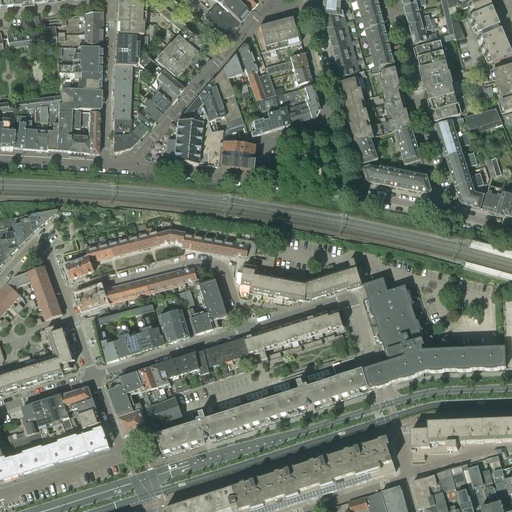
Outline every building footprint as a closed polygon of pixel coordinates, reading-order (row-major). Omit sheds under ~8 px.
[(0,0),(0,9),(12,8),(12,6),(11,0),(0,0)] [(212,0),(217,4),(240,25),(249,15),(233,0),(212,0)] [(258,5),(252,0),(239,0),(251,12),(258,5)] [(377,0),(359,0),(354,2),(354,4),(358,3),(360,11),(379,6),(377,0)] [(446,0),(448,6),(450,16),(457,13),(455,8),(458,7),(457,3),(461,1),(460,0),(446,0)] [(468,0),(469,2),(461,6),(463,11),(468,9),(487,0),(468,0)] [(493,7),(489,0),(487,0),(468,9),(470,13),(468,14),(469,18),(473,16),(493,7)] [(118,1),(116,35),(143,36),(144,3),(118,1)] [(404,7),(406,17),(421,13),(420,7),(426,6),(425,2),(404,7)] [(226,41),(240,25),(217,4),(204,20),(226,41)] [(343,12),(344,7),(324,5),(323,16),(324,16),(325,21),(344,16),(351,14),(350,10),(343,12)] [(174,18),(161,6),(156,12),(169,23),(174,18)] [(381,15),(379,6),(360,11),(362,18),(355,20),(355,22),(381,15)] [(501,25),(493,7),(473,16),(493,63),(511,57),(511,51),(509,45),(502,29),(500,30),(498,26),(501,25)] [(423,18),(421,13),(406,17),(409,26),(430,21),(429,16),(423,18)] [(85,16),(84,26),(102,26),(102,14),(85,16)] [(384,25),(381,15),(355,22),(356,24),(363,22),(365,30),(384,25)] [(325,21),(328,31),(353,24),(353,22),(346,23),(344,16),(325,21)] [(291,19),(258,28),(261,37),(265,54),(300,44),(297,31),(294,32),(291,19)] [(184,29),(186,31),(187,29),(176,20),(172,25),(181,33),(184,29)] [(409,26),(412,36),(427,32),(433,31),(430,21),(409,26)] [(458,23),(452,25),(456,40),(456,41),(465,39),(458,23)] [(354,26),(353,24),(328,31),(330,40),(349,35),(347,27),(354,26)] [(360,39),(361,41),(386,34),(384,25),(365,30),(367,38),(360,39)] [(102,37),(102,26),(84,26),(84,36),(102,37)] [(32,30),(34,47),(56,44),(55,27),(42,29),(43,36),(37,36),(36,30),(32,30)] [(197,41),(186,31),(184,29),(181,33),(170,46),(169,45),(161,54),(162,55),(155,63),(175,81),(182,72),(183,73),(191,64),(190,63),(204,47),(197,41)] [(8,50),(34,47),(32,30),(28,31),(29,37),(22,38),(21,31),(17,32),(18,39),(13,39),(12,33),(6,33),(8,50)] [(428,37),(427,32),(412,36),(414,46),(431,41),(437,39),(436,34),(428,37)] [(389,44),(386,34),(361,41),(361,43),(368,41),(370,49),(389,44)] [(330,40),(333,49),(358,43),(358,41),(351,43),(349,35),(330,40)] [(454,35),(432,41),(433,44),(441,42),(441,43),(443,43),(443,44),(456,40),(454,35)] [(102,47),(102,37),(84,36),(84,47),(102,47)] [(133,68),(134,68),(138,68),(138,66),(139,57),(139,52),(139,38),(117,37),(115,67),(133,68)] [(147,38),(139,38),(139,52),(145,57),(146,59),(147,38)] [(461,117),(441,43),(441,42),(433,44),(415,49),(435,123),(451,119),(452,122),(461,120),(460,117),(461,117)] [(359,45),(358,43),(333,49),(335,59),(354,54),(352,47),(359,45)] [(365,59),(366,60),(391,53),(389,44),(370,49),(372,57),(365,59)] [(275,97),(273,91),(267,75),(257,79),(246,47),(243,47),(238,53),(247,77),(256,103),(275,97)] [(74,67),(82,68),(101,68),(102,50),(81,50),(80,56),(73,56),(72,67),(74,67)] [(394,64),(391,53),(366,60),(366,63),(373,61),(375,69),(394,64)] [(335,59),(338,68),(364,62),(363,60),(356,62),(354,54),(335,59)] [(293,73),(307,69),(303,55),(290,58),(291,62),(293,70),(293,73)] [(139,57),(138,66),(146,72),(153,64),(146,59),(145,57),(139,57)] [(234,57),(223,69),(227,81),(233,79),(241,76),(235,57),(234,57)] [(293,70),(291,62),(266,69),(268,77),(293,70)] [(341,79),(342,78),(360,74),(357,66),(364,64),(364,62),(338,68),(341,79)] [(411,129),(404,100),(401,91),(395,69),(394,64),(375,69),(370,71),(372,76),(379,73),(388,105),(385,105),(388,117),(384,118),(386,124),(390,123),(393,134),(395,134),(411,129)] [(511,112),(511,65),(492,72),(502,103),(498,104),(502,115),(511,112)] [(58,67),(59,74),(101,76),(101,68),(82,68),(74,67),(74,68),(58,67)] [(133,70),(133,68),(115,67),(113,121),(130,122),(130,109),(131,109),(131,105),(130,105),(131,93),(132,93),(132,88),(131,88),(131,78),(132,78),(132,75),(131,75),(132,70),(133,70)] [(155,80),(156,81),(162,86),(176,98),(183,90),(157,68),(154,71),(155,72),(159,76),(155,80)] [(234,128),(238,127),(241,126),(243,126),(235,102),(227,104),(226,100),(233,97),(229,85),(229,84),(227,81),(223,69),(211,83),(224,118),(226,124),(231,122),(234,128)] [(311,83),(307,69),(293,73),(297,86),(311,83)] [(374,139),(371,128),(358,79),(366,77),(365,73),(360,74),(342,78),(344,83),(342,83),(350,115),(348,115),(355,144),(372,140),(374,139)] [(100,83),(101,76),(59,74),(59,82),(100,83)] [(162,86),(156,81),(152,86),(150,84),(147,87),(155,93),(162,86)] [(100,93),(100,83),(59,82),(60,92),(100,93)] [(211,83),(204,91),(216,123),(218,123),(217,121),(224,118),(211,83)] [(170,106),(176,98),(162,86),(155,93),(170,106)] [(237,89),(239,95),(248,92),(246,86),(237,89)] [(316,101),(312,87),(303,90),(300,91),(302,99),(304,98),(306,104),(316,101)] [(275,97),(280,96),(283,95),(281,89),(273,91),(275,97)] [(219,133),(216,123),(204,91),(197,98),(198,99),(210,135),(211,135),(219,133)] [(302,99),(300,91),(290,94),(283,95),(280,96),(289,127),(309,121),(302,99)] [(99,112),(100,93),(60,92),(60,97),(61,106),(58,107),(46,108),(46,126),(45,153),(56,153),(69,154),(70,114),(71,114),(71,112),(77,112),(78,111),(99,112)] [(162,115),(170,106),(155,93),(152,97),(153,98),(149,103),(147,102),(162,115)] [(282,129),(289,127),(280,96),(275,97),(278,111),(282,129)] [(13,103),(13,105),(14,113),(17,112),(24,111),(35,110),(39,109),(46,108),(58,107),(61,106),(60,97),(13,103)] [(162,115),(147,102),(140,97),(137,101),(137,102),(141,105),(140,106),(142,108),(142,109),(144,110),(145,111),(143,114),(145,116),(144,116),(154,124),(162,115)] [(275,97),(256,103),(262,121),(266,134),(282,129),(278,111),(275,97)] [(319,113),(316,101),(306,104),(304,98),(302,99),(309,121),(315,119),(319,113)] [(211,135),(210,135),(198,99),(178,122),(177,122),(172,165),(173,165),(196,167),(197,167),(219,169),(222,142),(223,131),(219,133),(211,135)] [(0,114),(2,114),(8,113),(8,105),(7,104),(0,104),(0,114)] [(46,126),(46,108),(39,109),(39,125),(39,133),(35,133),(34,152),(45,153),(46,126)] [(35,120),(35,110),(24,111),(22,151),(34,152),(35,133),(36,129),(35,120)] [(501,121),(496,110),(465,119),(469,131),(501,121)] [(1,124),(0,134),(0,140),(0,149),(22,151),(24,111),(17,112),(16,126),(18,126),(17,134),(8,133),(9,113),(8,113),(2,114),(1,120),(1,124)] [(147,132),(154,124),(144,116),(145,116),(143,114),(141,113),(138,115),(137,114),(136,122),(147,132)] [(70,114),(69,154),(87,156),(88,134),(79,133),(78,138),(70,137),(70,131),(79,132),(79,127),(79,114),(71,114),(70,114)] [(88,114),(88,134),(87,156),(98,157),(99,115),(88,114)] [(511,114),(502,117),(507,128),(511,127),(511,114)] [(461,120),(452,122),(436,127),(439,138),(456,132),(454,128),(465,125),(463,119),(461,120)] [(113,121),(113,139),(120,140),(122,153),(129,151),(132,149),(128,138),(130,135),(131,122),(130,122),(113,121)] [(251,139),(254,139),(266,134),(262,121),(247,125),(251,139)] [(139,142),(147,132),(136,122),(132,122),(134,125),(132,126),(136,129),(131,134),(139,142)] [(371,128),(374,139),(393,134),(390,123),(386,124),(378,126),(374,127),(371,128)] [(241,126),(238,127),(234,128),(225,131),(228,140),(222,142),(219,169),(253,173),(255,148),(244,146),(243,143),(251,140),(251,139),(247,125),(243,126),(241,126)] [(415,140),(411,129),(395,134),(399,145),(415,140)] [(457,136),(456,132),(439,138),(442,148),(469,139),(467,133),(457,136)] [(134,147),(139,142),(131,134),(130,135),(128,138),(132,149),(134,147)] [(493,137),(490,137),(491,140),(485,142),(486,145),(487,147),(495,144),(493,137)] [(112,155),(122,153),(120,140),(113,139),(112,155)] [(442,148),(446,158),(462,153),(461,148),(471,145),(469,139),(442,148)] [(372,140),(355,144),(362,166),(378,161),(372,140)] [(415,140),(399,145),(402,156),(418,151),(415,140)] [(466,155),(473,153),(471,145),(464,147),(466,155)] [(422,162),(418,151),(402,156),(406,167),(411,165),(422,162)] [(463,157),(462,153),(446,158),(449,168),(476,160),(474,154),(463,157)] [(449,168),(452,178),(468,173),(467,169),(478,166),(476,160),(449,168)] [(496,160),(491,161),(492,162),(492,165),(493,167),(494,170),(495,172),(496,175),(496,178),(501,176),(496,160)] [(371,167),(363,170),(367,181),(370,184),(370,183),(378,185),(381,170),(371,168),(371,167)] [(389,187),(392,170),(381,168),(381,170),(378,185),(389,187)] [(389,187),(399,189),(403,172),(392,170),(389,187)] [(414,175),(403,172),(399,189),(411,192),(414,175)] [(470,177),(468,173),(452,178),(455,189),(482,180),(480,174),(470,177)] [(426,177),(414,175),(411,192),(429,195),(431,192),(426,177)] [(455,189),(459,199),(475,194),(473,189),(484,186),(482,180),(455,189)] [(497,215),(504,191),(489,187),(482,211),(497,215)] [(511,219),(511,218),(511,216),(511,193),(504,191),(497,215),(511,219)] [(484,196),(475,194),(459,199),(460,203),(462,205),(480,210),(484,196)] [(57,212),(38,215),(40,229),(57,214),(57,213),(58,213),(57,212)] [(33,235),(40,229),(38,215),(29,217),(33,235)] [(27,241),(33,235),(29,217),(12,219),(12,220),(15,234),(19,249),(27,241)] [(12,220),(0,222),(0,237),(7,236),(15,234),(12,220)] [(151,248),(161,246),(158,235),(157,231),(147,234),(151,248)] [(161,246),(172,243),(171,232),(158,235),(161,246)] [(171,232),(172,243),(183,245),(185,234),(171,232)] [(15,234),(7,236),(11,257),(19,249),(15,234)] [(141,251),(151,248),(147,234),(137,236),(141,251)] [(196,236),(185,234),(183,245),(182,249),(193,251),(196,236)] [(0,269),(11,257),(7,236),(0,237),(0,243),(2,250),(0,250),(0,269)] [(131,253),(141,251),(137,236),(127,239),(131,253)] [(196,236),(193,251),(203,253),(206,238),(196,236)] [(216,240),(206,238),(203,253),(213,255),(216,240)] [(122,256),(131,253),(127,239),(118,241),(122,256)] [(216,240),(213,255),(224,256),(226,242),(216,240)] [(111,258),(122,256),(118,241),(108,244),(111,258)] [(237,244),(226,242),(224,256),(234,258),(234,256),(236,245),(237,244)] [(101,261),(111,258),(108,244),(97,247),(101,261)] [(236,245),(234,256),(246,258),(247,258),(255,256),(256,249),(236,245)] [(260,254),(270,252),(268,245),(258,248),(260,254)] [(90,263),(101,261),(97,247),(86,249),(89,258),(90,263)] [(94,273),(90,263),(89,258),(66,266),(72,281),(94,273)] [(254,259),(253,264),(274,268),(275,263),(270,262),(266,261),(254,259)] [(363,288),(363,287),(354,261),(349,262),(351,269),(348,270),(349,273),(307,285),(307,287),(308,287),(306,299),(313,300),(350,289),(351,292),(363,288)] [(306,303),(306,299),(308,287),(307,287),(255,277),(256,272),(257,268),(243,265),(242,271),(244,271),(241,286),(252,288),(251,293),(306,303)] [(28,274),(32,283),(48,277),(45,267),(28,274)] [(197,281),(194,270),(182,274),(185,284),(197,281)] [(171,275),(175,289),(185,286),(185,284),(182,274),(182,272),(171,275)] [(14,279),(8,286),(16,293),(20,288),(22,287),(28,285),(32,284),(32,283),(28,274),(14,279)] [(165,291),(175,289),(171,275),(161,277),(165,291)] [(52,287),(48,277),(32,283),(32,284),(35,293),(52,287)] [(155,294),(165,291),(161,277),(151,280),(155,294)] [(145,296),(155,294),(151,280),(141,282),(145,296)] [(500,370),(506,370),(506,349),(437,352),(432,337),(423,340),(412,306),(406,287),(388,293),(387,290),(384,280),(363,287),(363,288),(364,287),(367,295),(386,355),(389,364),(390,366),(380,370),(364,375),(364,373),(309,390),(305,378),(294,382),(297,390),(299,389),(300,393),(207,422),(206,419),(208,418),(207,414),(205,410),(195,413),(198,425),(157,438),(163,457),(164,459),(372,393),(371,392),(376,390),(377,390),(379,390),(386,388),(390,387),(391,385),(403,381),(405,382),(416,379),(417,377),(423,375),(423,374),(429,373),(432,374),(443,374),(445,373),(457,372),(459,373),(470,373),(472,371),(484,371),(487,372),(498,372),(500,370)] [(191,321),(196,337),(215,331),(223,328),(222,324),(218,325),(217,321),(228,318),(216,281),(200,286),(200,289),(209,315),(196,319),(193,310),(188,312),(190,317),(186,318),(188,322),(191,321)] [(135,299),(145,296),(141,282),(132,285),(135,299)] [(21,297),(16,293),(8,286),(8,285),(0,293),(13,305),(21,297)] [(125,301),(135,299),(132,285),(122,287),(125,301)] [(55,297),(52,287),(35,293),(39,303),(55,297)] [(115,304),(125,301),(122,287),(111,290),(115,304)] [(105,305),(101,292),(100,290),(78,298),(83,313),(105,305)] [(106,306),(115,304),(111,290),(101,292),(105,305),(106,306)] [(190,292),(179,295),(184,310),(194,307),(190,292)] [(0,293),(0,306),(6,313),(13,305),(0,293)] [(59,306),(55,297),(39,303),(42,312),(59,306)] [(154,305),(152,305),(98,319),(100,327),(156,312),(154,305)] [(62,316),(59,306),(42,312),(46,322),(62,316)] [(166,346),(190,339),(181,311),(158,318),(164,338),(166,346)] [(245,339),(250,355),(259,352),(262,362),(264,361),(265,365),(265,364),(268,362),(265,350),(332,330),(332,331),(343,328),(339,312),(328,316),(328,314),(256,337),(255,336),(245,339)] [(154,350),(166,346),(164,338),(162,338),(160,330),(153,332),(153,329),(154,329),(153,326),(152,326),(149,319),(145,321),(154,350)] [(142,354),(154,350),(145,321),(139,322),(141,330),(140,330),(141,333),(136,334),(142,354)] [(131,357),(142,354),(136,334),(131,336),(131,333),(129,333),(127,326),(122,328),(131,357)] [(54,357),(0,373),(0,392),(0,393),(52,377),(52,378),(53,377),(59,375),(62,374),(63,374),(63,373),(72,370),(70,364),(76,362),(65,330),(57,333),(55,328),(41,332),(42,338),(47,337),(48,337),(54,357)] [(119,361),(131,357),(122,328),(116,329),(119,339),(113,341),(119,361)] [(107,365),(119,361),(113,341),(109,342),(108,340),(107,340),(105,333),(100,335),(102,342),(107,365)] [(248,355),(250,355),(245,339),(244,340),(237,342),(241,359),(246,357),(247,362),(250,361),(248,355)] [(233,361),(241,359),(237,342),(229,345),(233,361)] [(224,364),(233,361),(229,345),(221,347),(224,364)] [(216,367),(224,364),(221,347),(213,350),(216,367)] [(211,369),(216,367),(213,350),(204,352),(209,374),(212,373),(211,369)] [(209,374),(204,352),(196,355),(200,371),(201,376),(209,374)] [(189,375),(200,371),(196,355),(185,359),(189,375)] [(179,378),(189,375),(185,359),(174,362),(179,378)] [(169,381),(179,378),(174,362),(163,365),(169,381)] [(284,364),(273,367),(274,373),(286,369),(284,364)] [(169,381),(163,365),(151,369),(161,396),(165,395),(163,388),(168,386),(169,389),(171,388),(169,381)] [(151,369),(139,373),(145,390),(147,393),(148,393),(148,395),(150,395),(149,392),(154,391),(157,399),(162,397),(161,396),(151,369)] [(152,407),(157,405),(155,401),(150,403),(147,393),(145,390),(139,373),(120,379),(120,380),(112,383),(113,386),(117,385),(118,388),(108,391),(118,419),(140,411),(151,406),(152,407)] [(71,394),(74,406),(93,401),(88,389),(71,394)] [(66,409),(74,406),(71,394),(62,397),(66,409)] [(70,420),(66,409),(62,397),(55,399),(62,423),(70,420)] [(183,419),(175,398),(157,405),(152,407),(148,408),(155,428),(183,419)] [(55,425),(54,425),(57,433),(59,440),(66,437),(64,431),(62,425),(60,426),(59,424),(62,423),(55,399),(47,402),(55,425)] [(96,411),(93,401),(74,406),(66,409),(70,420),(76,418),(79,417),(96,411)] [(54,425),(55,425),(47,402),(40,404),(47,427),(54,425)] [(50,435),(47,427),(40,404),(33,406),(37,421),(39,428),(41,434),(44,445),(45,445),(52,442),(50,435)] [(33,422),(37,421),(33,406),(22,410),(26,421),(28,420),(29,423),(33,422)] [(101,425),(96,411),(79,417),(84,431),(101,425)] [(148,431),(144,422),(140,411),(118,419),(125,438),(148,431)] [(70,420),(73,428),(75,434),(80,432),(77,426),(76,426),(74,419),(76,418),(70,420)] [(35,429),(33,422),(29,423),(28,420),(26,421),(21,422),(25,434),(21,435),(22,439),(27,438),(37,435),(41,434),(39,428),(35,429)] [(64,431),(73,428),(70,420),(62,423),(59,424),(60,426),(62,425),(64,431)] [(511,421),(441,424),(428,424),(429,431),(411,432),(412,462),(425,462),(425,456),(449,455),(449,452),(458,452),(457,445),(511,442),(511,421)] [(66,437),(75,434),(73,428),(64,431),(66,437)] [(41,434),(37,435),(27,438),(22,439),(13,442),(18,458),(16,459),(14,456),(10,458),(0,460),(0,483),(73,460),(110,448),(104,430),(45,449),(44,445),(41,434)] [(57,433),(50,435),(52,442),(59,440),(57,433)] [(385,440),(232,490),(238,511),(273,511),(396,473),(385,440)] [(0,460),(10,458),(6,444),(0,446),(0,460)] [(459,500),(461,510),(461,511),(481,511),(468,470),(469,470),(468,465),(450,470),(459,500)] [(478,467),(469,470),(468,470),(481,511),(501,511),(504,511),(502,504),(498,505),(497,500),(499,500),(496,490),(494,490),(489,470),(480,473),(478,467)] [(461,511),(461,510),(456,511),(455,507),(447,509),(446,503),(459,500),(450,470),(435,476),(438,487),(429,489),(431,498),(433,498),(436,511),(461,511)] [(493,472),(495,479),(504,477),(502,470),(493,472)] [(420,511),(436,511),(433,498),(431,498),(429,489),(438,487),(435,476),(431,477),(431,478),(430,478),(413,483),(420,511)] [(504,477),(495,479),(493,479),(496,490),(499,500),(510,497),(505,482),(504,477)] [(406,511),(400,487),(381,493),(386,511),(406,511)] [(238,511),(232,490),(164,511),(238,511)] [(369,511),(386,511),(381,493),(365,499),(369,511)] [(369,511),(365,499),(348,504),(351,511),(369,511)]
